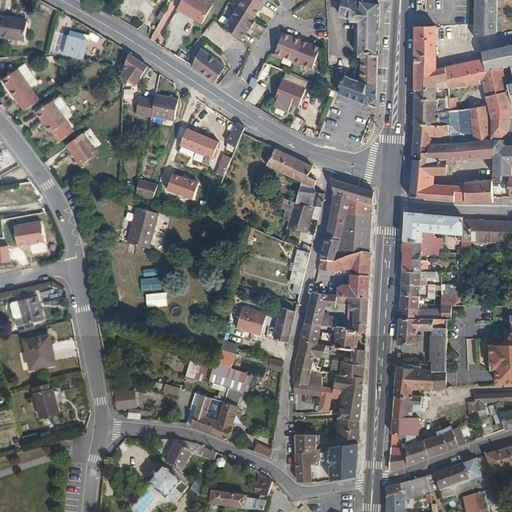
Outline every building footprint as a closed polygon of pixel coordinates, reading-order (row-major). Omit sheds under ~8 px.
[(186,10),(184,12),(203,23),(214,4),(206,0),(182,0),(180,6),(186,10)] [(244,0),(239,9),(256,20),(260,10),(264,4),(267,0),(244,0)] [(360,58),(378,55),(379,54),(380,4),(379,3),(369,2),(359,0),(344,0),(341,16),(351,19),(352,21),(361,23),(360,58)] [(473,0),(473,36),(478,36),(496,32),(496,0),(473,0)] [(258,21),(256,20),(239,9),(227,30),(243,41),(251,28),(253,29),(258,21)] [(0,36),(24,41),(27,22),(17,21),(16,19),(2,17),(0,32),(0,36)] [(414,54),(435,54),(435,25),(416,25),(415,25),(414,25),(414,54)] [(279,55),(289,61),(300,41),(283,31),(270,52),(278,56),(279,55)] [(64,34),(59,54),(64,55),(84,60),(87,46),(85,45),(85,40),(64,34)] [(300,41),(289,61),(288,62),(295,66),(296,65),(306,71),(317,51),(302,42),(300,41)] [(507,52),(505,45),(500,46),(503,62),(497,64),(498,66),(502,66),(510,63),(511,72),(511,57),(507,58),(506,53),(507,52)] [(486,69),(498,66),(497,64),(503,62),(500,46),(481,50),(483,58),(486,69)] [(201,49),(193,64),(192,67),(215,84),(227,68),(201,49)] [(148,67),(129,54),(123,71),(121,70),(118,75),(121,77),(136,87),(142,77),(148,67)] [(414,64),(436,64),(435,54),(414,54),(414,64)] [(362,82),(377,88),(378,55),(360,58),(360,60),(363,60),(362,82)] [(436,68),(435,81),(447,79),(486,69),(483,58),(436,68)] [(435,81),(436,68),(436,64),(414,64),(414,89),(436,86),(435,81)] [(2,80),(12,94),(14,92),(18,97),(19,97),(28,109),(40,101),(26,82),(34,77),(25,65),(2,80)] [(485,95),(507,90),(502,66),(498,66),(486,69),(447,79),(447,87),(483,83),(485,95)] [(148,67),(142,77),(145,79),(151,69),(148,67)] [(263,70),(259,79),(266,82),(269,73),(263,70)] [(362,82),(343,75),(336,92),(369,104),(377,99),(377,88),(362,82)] [(448,123),(447,110),(435,111),(435,96),(435,88),(447,87),(447,79),(435,81),(436,86),(414,89),(413,124),(448,123)] [(307,90),(284,80),(276,99),(278,100),(275,107),(289,113),(292,105),(299,108),(307,90)] [(253,89),(245,101),(254,107),(266,90),(258,84),(255,85),(253,89)] [(491,123),(491,135),(501,135),(507,130),(511,108),(510,103),(507,90),(485,95),(486,98),(488,106),(491,123)] [(155,101),(152,116),(174,121),(179,100),(157,95),(155,101)] [(447,110),(448,110),(448,102),(448,98),(444,98),(444,96),(435,96),(435,111),(447,110)] [(36,113),(43,123),(45,121),(53,131),(61,142),(75,132),(59,111),(66,106),(66,104),(62,98),(59,98),(54,102),(53,101),(36,113)] [(137,113),(152,116),(155,101),(141,98),(137,113)] [(469,108),(488,106),(486,98),(448,102),(448,110),(469,108)] [(488,106),(469,108),(473,139),(491,137),(491,135),(491,123),(488,106)] [(465,140),(473,139),(469,108),(448,110),(447,110),(448,123),(450,141),(465,140)] [(290,129),(300,133),(307,123),(298,117),(290,129)] [(45,121),(43,123),(51,133),(53,131),(45,121)] [(228,143),(236,149),(243,133),(245,128),(238,123),(237,126),(227,142),(228,143)] [(450,141),(448,123),(413,124),(412,158),(429,159),(431,142),(450,141)] [(187,130),(181,146),(205,157),(206,155),(212,158),(219,143),(187,130)] [(67,146),(77,160),(79,158),(83,164),(87,162),(95,156),(97,154),(83,134),(67,146)] [(410,177),(433,178),(433,174),(445,173),(446,163),(451,161),(451,159),(462,158),(462,159),(465,160),(466,158),(493,156),(494,138),(491,138),(491,137),(473,139),(465,140),(450,141),(431,142),(429,159),(412,158),(410,177)] [(511,165),(511,143),(503,143),(501,139),(500,138),(494,138),(493,156),(492,174),(499,175),(511,175),(511,165)] [(226,150),(234,154),(236,149),(228,143),(226,150)] [(205,157),(181,146),(178,153),(209,167),(212,158),(206,155),(205,157)] [(298,204),(315,207),(321,208),(325,195),(316,193),(314,188),(317,181),(308,177),(309,174),(313,167),(275,149),(267,166),(269,167),(301,182),(296,203),(298,204)] [(95,156),(87,162),(90,166),(98,160),(95,156)] [(220,166),(228,169),(232,159),(224,156),(220,166)] [(199,182),(172,173),(166,192),(192,201),(199,182)] [(491,180),(492,188),(500,188),(499,175),(492,174),(491,174),(491,180)] [(424,184),(433,185),(433,178),(410,177),(410,184),(424,185),(424,184)] [(356,202),(357,187),(332,179),(331,183),(334,195),(351,200),(356,202)] [(138,187),(136,195),(153,200),(158,185),(139,180),(138,187)] [(492,202),(492,197),(492,188),(491,180),(463,181),(463,186),(454,185),(454,187),(433,185),(424,184),(424,185),(410,184),(409,195),(419,198),(427,199),(471,202),(492,202)] [(126,192),(136,195),(138,187),(127,185),(126,192)] [(374,192),(357,187),(356,202),(374,204),(374,192)] [(351,200),(334,195),(333,201),(349,205),(351,200)] [(290,220),(296,203),(282,199),(279,207),(286,210),(284,217),(290,220)] [(374,204),(356,202),(351,200),(349,205),(347,216),(373,217),(374,204)] [(347,217),(347,216),(349,205),(333,201),(332,211),(347,217)] [(290,220),(287,227),(307,233),(311,219),(315,207),(298,204),(296,203),(290,220)] [(315,207),(311,219),(318,221),(321,208),(315,207)] [(149,248),(158,214),(138,208),(129,243),(149,248)] [(337,240),(340,241),(347,217),(332,211),(327,237),(337,240)] [(403,240),(421,241),(429,242),(430,237),(423,230),(430,230),(450,232),(450,215),(405,211),(403,240)] [(461,233),(462,219),(461,216),(450,215),(450,232),(461,233)] [(362,251),(371,253),(373,217),(347,216),(347,217),(340,241),(336,261),(362,251)] [(461,239),(469,239),(501,241),(501,233),(511,233),(511,220),(462,219),(461,233),(461,239)] [(42,220),(15,225),(19,246),(46,240),(42,220)] [(254,232),(249,231),(244,251),(251,253),(254,239),(253,239),(254,232)] [(322,259),(336,261),(340,241),(337,240),(327,237),(322,259)] [(421,241),(420,252),(441,252),(441,237),(430,237),(429,242),(421,241)] [(401,270),(426,271),(426,259),(420,259),(420,254),(420,252),(421,241),(403,240),(401,270)] [(8,246),(0,246),(0,261),(11,260),(8,246)] [(300,300),(310,254),(298,251),(290,283),(297,285),(294,298),(300,300)] [(338,296),(369,298),(370,275),(371,253),(362,251),(336,261),(322,259),(319,270),(324,271),(324,274),(334,277),(335,270),(339,272),(351,270),(350,285),(343,285),(339,288),(338,296)] [(400,283),(418,284),(423,284),(423,276),(435,276),(435,271),(426,271),(401,270),(400,283)] [(161,277),(141,277),(141,290),(161,290),(161,277)] [(399,295),(418,297),(418,284),(400,283),(399,295)] [(147,306),(167,305),(167,292),(146,293),(147,306)] [(327,306),(329,294),(314,292),(309,311),(325,313),(327,306)] [(349,331),(360,333),(367,334),(369,298),(338,296),(329,294),(327,306),(350,309),(351,312),(350,312),(349,331)] [(440,304),(449,304),(460,304),(460,295),(440,294),(440,304)] [(244,303),(237,328),(261,335),(267,314),(256,311),(259,302),(235,295),(234,301),(244,303)] [(398,306),(417,308),(417,304),(418,297),(399,295),(398,306)] [(44,319),(38,297),(12,303),(11,305),(13,316),(17,318),(23,317),(25,324),(44,319)] [(398,317),(396,344),(411,343),(411,345),(415,345),(416,341),(414,340),(415,329),(432,330),(432,339),(446,340),(447,317),(448,316),(449,304),(440,304),(440,308),(440,317),(398,317)] [(440,317),(440,308),(417,308),(398,306),(398,317),(440,317)] [(289,343),(297,312),(282,308),(274,339),(289,343)] [(336,328),(338,328),(340,319),(329,317),(329,315),(325,313),(309,311),(306,323),(322,326),(322,327),(336,328)] [(488,356),(488,366),(490,366),(490,380),(510,380),(511,380),(511,311),(509,312),(509,314),(508,322),(508,329),(497,338),(496,341),(485,340),(485,356),(488,356)] [(302,341),(302,342),(318,345),(322,327),(322,326),(306,323),(302,341)] [(358,350),(360,333),(349,331),(347,331),(347,329),(338,328),(336,328),(336,331),(338,332),(335,348),(336,348),(353,350),(358,350)] [(31,370),(52,365),(50,354),(53,353),(50,335),(25,340),(31,370)] [(446,340),(432,339),(430,366),(430,369),(434,370),(444,369),(446,340)] [(318,345),(302,342),(299,353),(314,357),(324,359),(326,347),(318,345)] [(210,382),(229,387),(244,393),(248,394),(258,356),(252,354),(247,374),(230,370),(234,357),(233,354),(222,350),(217,365),(214,365),(209,381),(210,382)] [(358,350),(353,350),(353,359),(346,358),(346,362),(333,360),(331,374),(336,374),(364,378),(366,351),(358,350)] [(307,395),(311,375),(311,371),(313,364),(314,357),(299,353),(294,372),(294,392),(307,395)] [(209,367),(191,360),(186,376),(204,382),(209,367)] [(283,373),(284,364),(272,361),(270,369),(283,373)] [(411,389),(412,367),(394,365),(392,395),(411,395),(411,389)] [(412,367),(411,389),(435,388),(434,370),(430,369),(412,367)] [(434,370),(435,388),(446,388),(444,369),(434,370)] [(341,388),(364,389),(364,378),(336,374),(334,389),(340,391),(341,388)] [(311,375),(307,395),(320,397),(318,413),(329,412),(331,399),(343,401),(340,391),(334,389),(322,386),(311,375)] [(50,390),(49,385),(33,389),(42,418),(59,413),(53,389),(50,390)] [(177,397),(180,389),(165,385),(163,392),(177,397)] [(244,393),(229,387),(224,402),(239,408),(240,408),(244,393)] [(340,391),(343,401),(340,415),(339,441),(332,442),(332,448),(360,444),(364,389),(341,388),(340,391)] [(133,392),(115,395),(118,410),(136,407),(133,392)] [(503,393),(504,401),(511,399),(511,392),(510,392),(503,393)] [(218,421),(224,402),(214,398),(195,393),(192,402),(198,404),(191,426),(210,435),(214,420),(218,421)] [(476,410),(484,409),(483,402),(496,401),(504,401),(503,393),(473,394),(476,410)] [(391,410),(411,411),(419,409),(419,395),(411,395),(392,395),(391,410)] [(198,404),(192,402),(185,424),(191,426),(198,404)] [(239,408),(224,402),(218,421),(214,420),(210,435),(228,442),(239,408)] [(128,409),(128,417),(141,418),(141,410),(128,409)] [(490,434),(484,409),(476,410),(477,419),(481,437),(486,435),(490,434)] [(511,410),(499,413),(504,429),(511,425),(511,410)] [(400,449),(389,447),(388,469),(428,457),(422,439),(415,442),(414,435),(416,435),(417,418),(411,418),(391,417),(389,443),(396,443),(397,437),(401,437),(401,446),(404,446),(404,454),(400,454),(400,449)] [(450,429),(457,446),(465,443),(457,426),(450,429)] [(422,439),(428,457),(447,450),(442,433),(441,429),(435,430),(436,435),(422,439)] [(442,433),(447,450),(457,446),(450,429),(442,433)] [(297,453),(317,450),(317,436),(296,435),(297,453)] [(161,456),(169,439),(158,440),(155,447),(161,456)] [(192,453),(197,444),(182,441),(169,439),(161,456),(167,464),(178,471),(178,469),(180,470),(181,469),(184,471),(192,453)] [(200,456),(204,448),(197,444),(192,453),(200,457),(200,456)] [(258,444),(254,453),(270,460),(272,459),(273,451),(258,444)] [(352,457),(359,456),(360,444),(332,448),(331,448),(331,460),(344,458),(344,462),(352,462),(352,457)] [(511,467),(511,447),(484,455),(492,473),(511,467)] [(204,448),(200,456),(209,461),(209,464),(212,466),(216,454),(204,448)] [(297,464),(311,462),(311,457),(318,456),(318,450),(317,450),(297,453),(297,464)] [(357,477),(359,456),(352,457),(352,462),(344,462),(344,458),(331,460),(331,482),(357,477)] [(478,493),(483,492),(484,491),(490,489),(485,476),(481,477),(474,459),(461,463),(468,479),(472,489),(477,487),(478,493)] [(298,484),(312,484),(311,462),(297,464),(298,484)] [(468,479),(461,463),(433,473),(441,498),(459,493),(456,484),(468,479)] [(174,491),(181,497),(188,490),(172,475),(164,469),(152,484),(168,498),(174,491)] [(172,475),(188,490),(190,486),(175,472),(172,475)] [(247,497),(227,494),(213,492),(211,505),(224,507),(262,511),(263,511),(273,484),(260,473),(256,495),(261,495),(260,500),(247,499),(247,497)] [(385,511),(384,511),(402,511),(403,500),(422,495),(429,493),(425,476),(386,487),(385,511)] [(472,489),(468,479),(456,484),(459,493),(472,489)] [(205,488),(195,482),(191,487),(188,492),(201,501),(205,488)] [(484,491),(487,504),(496,503),(490,489),(484,491)] [(175,504),(181,497),(174,491),(168,498),(175,504)] [(484,491),(483,492),(478,493),(461,497),(465,511),(488,511),(487,504),(484,491)] [(424,511),(432,511),(429,493),(422,495),(422,505),(418,505),(418,508),(424,508),(424,511)]
